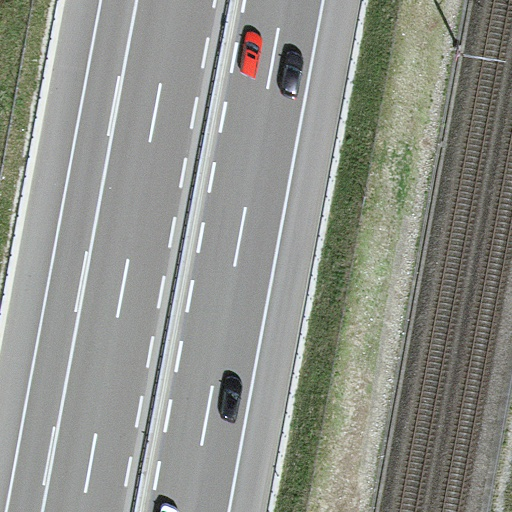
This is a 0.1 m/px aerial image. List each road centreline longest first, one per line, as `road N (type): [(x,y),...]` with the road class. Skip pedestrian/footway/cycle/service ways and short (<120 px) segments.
road 1 (motorway): [(176,0),(81,511)]
road 2 (motorway): [(189,511),(283,0)]
